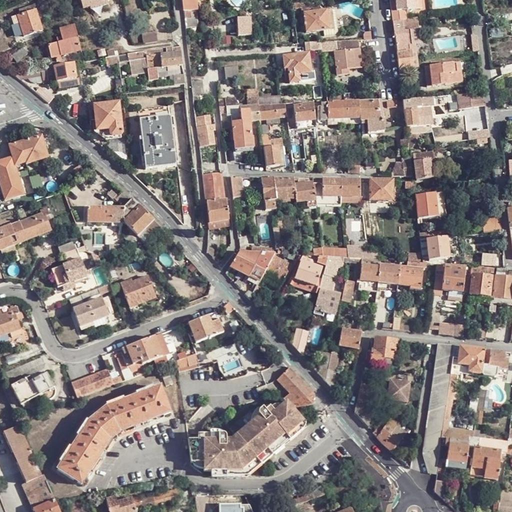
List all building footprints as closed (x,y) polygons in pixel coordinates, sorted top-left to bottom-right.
[(79,0),(83,10),(89,8),(98,5),(99,8),(108,6),(107,3),(115,0),(79,0)] [(181,0),(183,12),(197,11),(197,6),(192,7),(191,0),(181,0)] [(397,0),(390,0),(393,22),(405,20),(404,11),(398,11),(397,0)] [(412,0),(397,0),(398,11),(404,11),(414,9),(412,0)] [(18,10),(20,15),(32,11),(30,6),(18,10)] [(20,15),(17,16),(20,23),(24,37),(43,31),(36,10),(32,11),(20,15)] [(327,11),(304,14),(306,34),(329,31),(327,11)] [(251,33),(250,14),(236,15),(237,34),(251,33)] [(20,23),(17,16),(11,18),(14,25),(20,23)] [(405,20),(393,22),(394,31),(395,36),(397,50),(397,54),(403,53),(409,52),(409,45),(420,44),(417,19),(405,20)] [(81,51),(74,25),(59,30),(61,36),(62,42),(57,43),(49,45),(53,59),(81,51)] [(143,35),(144,45),(157,43),(156,33),(143,35)] [(21,47),(11,56),(16,62),(26,52),(21,47)] [(180,47),(142,53),(148,82),(158,81),(156,69),(181,66),(180,47)] [(335,53),(337,72),(349,71),(362,69),(359,50),(335,53)] [(398,62),(411,60),(409,52),(403,53),(397,54),(398,62)] [(308,54),(282,57),(283,68),(287,67),(289,84),(300,83),(299,76),(311,74),(308,54)] [(119,57),(106,59),(107,66),(120,64),(119,57)] [(412,68),(411,60),(398,62),(399,70),(410,68),(412,68)] [(453,64),(430,66),(432,86),(461,83),(461,72),(454,73),(453,64)] [(55,68),(57,80),(57,82),(76,79),(74,65),(55,68)] [(238,67),(225,68),(227,82),(240,80),(238,67)] [(40,70),(42,76),(43,83),(57,80),(55,68),(40,70)] [(13,75),(19,79),(42,76),(40,70),(13,75)] [(183,85),(182,76),(175,76),(175,86),(183,85)] [(76,79),(57,82),(58,88),(77,85),(76,79)] [(193,84),(195,97),(198,96),(204,96),(203,83),(193,84)] [(402,92),(403,100),(403,103),(410,102),(410,98),(409,94),(409,91),(402,92)] [(479,92),(460,95),(461,109),(485,106),(485,103),(482,100),(481,92),(479,92)] [(257,99),(258,106),(280,104),(280,97),(257,99)] [(227,108),(239,107),(236,101),(234,99),(224,100),(225,108),(227,108)] [(239,107),(258,106),(257,99),(236,101),(239,107)] [(427,99),(414,101),(417,126),(422,125),(420,103),(427,102),(427,99)] [(399,108),(399,100),(388,101),(389,106),(389,109),(399,108)] [(356,102),(358,119),(359,122),(366,122),(367,133),(384,132),(383,117),(380,118),(379,112),(378,101),(356,102)] [(410,102),(403,103),(406,130),(416,130),(416,126),(417,126),(414,101),(410,102)] [(328,107),(321,108),(321,120),(328,120),(358,119),(356,102),(328,103),(327,103),(328,107)] [(292,103),(285,104),(286,115),(286,116),(294,116),(293,108),(292,103)] [(118,104),(94,106),(97,131),(110,129),(111,135),(113,137),(121,136),(122,135),(118,104)] [(286,115),(285,104),(280,104),(258,106),(260,120),(277,119),(277,116),(286,115)] [(313,109),(312,105),(293,108),(294,116),(295,121),(296,128),(315,126),(313,109)] [(260,120),(258,106),(239,107),(227,108),(225,108),(219,109),(220,116),(227,115),(228,119),(235,118),(235,123),(233,123),(236,151),(255,148),(254,138),(252,138),(250,121),(260,120)] [(169,117),(140,122),(145,170),(175,167),(169,117)] [(211,117),(195,119),(198,149),(215,147),(213,133),(216,133),(215,127),(212,127),(211,117)] [(296,130),(296,128),(295,121),(287,122),(289,131),(296,130)] [(467,134),(468,141),(489,138),(488,131),(467,134)] [(41,137),(9,146),(15,168),(47,159),(41,137)] [(278,147),(264,148),(265,162),(266,166),(280,165),(278,147)] [(413,162),(434,159),(433,153),(413,155),(413,162)] [(413,162),(415,181),(437,179),(434,159),(413,162)] [(15,168),(13,161),(0,163),(0,187),(3,197),(22,192),(15,168)] [(225,201),(222,174),(201,177),(204,204),(207,204),(225,201)] [(245,197),(243,178),(231,177),(234,199),(245,197)] [(273,179),(261,178),(265,211),(277,209),(276,200),(273,179)] [(293,179),(273,179),(276,200),(296,200),(294,187),(293,179)] [(340,198),(341,180),(323,180),(322,197),(340,198)] [(361,181),(341,180),(340,198),(360,198),(361,181)] [(393,181),(378,181),(370,181),(369,200),(392,201),(393,181)] [(294,187),(296,200),(297,203),(308,202),(310,209),(317,207),(316,197),(315,188),(313,188),(313,184),(299,186),(294,187)] [(22,192),(3,197),(4,203),(23,198),(22,192)] [(443,193),(415,196),(417,219),(445,216),(443,193)] [(124,208),(124,224),(144,244),(160,228),(132,200),(124,208)] [(225,201),(207,204),(209,225),(210,230),(230,228),(227,201),(225,201)] [(87,223),(124,224),(124,208),(87,207),(87,223)] [(42,215),(21,223),(23,230),(26,238),(27,241),(52,231),(46,218),(50,216),(48,209),(40,212),(42,215)] [(482,232),(502,231),(497,219),(481,220),(482,232)] [(23,230),(21,223),(0,230),(0,243),(2,250),(27,241),(26,238),(23,230)] [(446,234),(419,235),(419,241),(425,241),(428,241),(429,262),(448,260),(446,234)] [(60,255),(64,254),(75,251),(72,244),(58,249),(60,255)] [(323,257),(328,258),(333,258),(334,248),(322,248),(323,257)] [(81,261),(77,250),(75,251),(64,254),(68,265),(81,261)] [(240,252),(230,267),(246,276),(248,277),(262,254),(252,252),(240,252)] [(362,252),(362,260),(375,260),(375,252),(362,252)] [(274,257),(275,254),(262,254),(248,277),(249,277),(259,283),(261,281),(264,275),(274,257)] [(409,255),(408,263),(419,264),(420,256),(409,255)] [(498,256),(487,255),(486,266),(496,267),(498,256)] [(292,267),(279,260),(274,257),(264,275),(282,286),(292,267)] [(327,266),(328,258),(323,257),(320,257),(318,263),(327,266)] [(327,266),(322,286),(328,287),(334,262),(335,258),(333,258),(328,258),(327,266)] [(81,261),(68,265),(52,270),(58,289),(87,280),(81,261)] [(305,264),(300,262),(291,278),(295,280),(316,287),(323,270),(305,264)] [(377,293),(378,284),(380,268),(361,266),(358,290),(377,293)] [(378,284),(399,286),(401,268),(392,267),(380,266),(380,268),(378,284)] [(466,267),(446,266),(442,290),(461,294),(466,267)] [(489,268),(478,267),(477,276),(488,277),(489,274),(489,268)] [(401,268),(399,286),(411,287),(410,291),(422,292),(424,270),(412,269),(407,268),(401,268)] [(511,277),(496,275),(493,298),(505,300),(504,305),(511,306),(511,277)] [(490,278),(488,277),(477,276),(471,276),(469,296),(488,298),(490,278)] [(135,280),(121,286),(129,309),(156,298),(148,277),(136,282),(135,280)] [(351,288),(344,287),(342,300),(348,301),(351,288)] [(100,296),(98,290),(91,293),(93,299),(100,296)] [(340,296),(327,292),(321,290),(319,295),(314,315),(323,317),(324,312),(335,315),(340,296)] [(85,295),(69,301),(73,311),(89,305),(87,301),(85,295)] [(89,305),(73,311),(80,328),(108,317),(101,299),(89,305)] [(9,311),(10,314),(16,313),(17,316),(21,315),(18,307),(9,311)] [(271,316),(263,308),(260,311),(268,320),(271,316)] [(16,313),(10,314),(0,317),(0,338),(22,331),(17,316),(16,313)] [(216,314),(188,325),(196,344),(223,334),(216,314)] [(280,326),(271,316),(268,320),(276,329),(280,326)] [(394,319),(393,331),(409,332),(410,327),(400,326),(401,320),(394,319)] [(452,337),(463,338),(464,325),(454,325),(452,337)] [(293,347),(303,358),(310,332),(296,329),(293,347)] [(358,350),(361,334),(343,330),(342,335),(341,341),(340,346),(358,350)] [(162,334),(120,350),(128,368),(138,364),(140,366),(169,355),(162,334)] [(394,360),(397,341),(376,338),(374,351),(373,351),(372,355),(371,364),(381,365),(382,359),(394,360)] [(341,341),(334,340),(332,350),(339,352),(340,346),(341,341)] [(454,347),(438,345),(423,454),(427,473),(436,475),(437,465),(439,457),(440,451),(440,448),(441,443),(441,439),(442,434),(447,399),(449,381),(450,374),(454,347)] [(485,351),(460,348),(458,365),(466,366),(465,374),(478,376),(482,374),(483,367),(485,351)] [(325,382),(333,391),(340,352),(339,352),(332,350),(331,354),(325,382)] [(505,353),(485,351),(483,367),(497,369),(507,370),(508,362),(503,361),(505,353)] [(317,373),(325,382),(331,354),(323,352),(317,373)] [(196,354),(190,357),(193,365),(200,362),(198,354),(196,354)] [(190,357),(178,362),(179,371),(181,370),(193,365),(190,357)] [(497,369),(483,367),(482,374),(484,377),(494,378),(496,377),(497,369)] [(315,397),(289,369),(277,380),(280,383),(289,395),(300,408),(313,406),(315,397)] [(107,370),(72,384),(78,401),(113,387),(107,370)] [(171,373),(163,375),(166,387),(175,384),(171,373)] [(48,374),(42,376),(49,392),(50,393),(51,394),(53,394),(54,394),(55,393),(55,392),(55,390),(48,374)] [(49,392),(42,376),(27,383),(25,378),(10,385),(13,393),(19,406),(49,392)] [(410,383),(390,380),(387,400),(407,403),(410,383)] [(73,447),(61,465),(58,471),(82,486),(109,442),(111,439),(113,437),(114,436),(116,435),(119,433),(121,432),(124,431),(134,427),(171,414),(162,387),(155,390),(136,397),(124,402),(107,409),(105,410),(104,411),(102,411),(101,412),(99,414),(96,415),(94,417),(92,419),(90,422),(80,436),(73,447)] [(135,394),(136,397),(155,390),(154,387),(135,394)] [(489,392),(480,391),(479,399),(488,400),(489,392)] [(358,401),(371,410),(374,393),(367,392),(367,394),(359,392),(358,401)] [(287,397),(284,399),(294,409),(300,408),(289,395),(287,397)] [(106,406),(107,409),(124,402),(123,399),(106,406)] [(221,434),(187,434),(188,439),(191,460),(192,462),(204,462),(204,472),(210,472),(246,471),(259,461),(257,459),(286,435),(288,436),(304,422),(284,399),(272,410),(265,403),(256,411),(256,413),(258,415),(229,439),(224,439),(224,437),(224,435),(223,434),(221,434)] [(447,399),(442,434),(447,435),(448,429),(452,400),(447,399)] [(477,410),(484,411),(491,412),(492,401),(488,400),(479,399),(477,410)] [(355,414),(368,429),(378,415),(371,410),(358,401),(355,414)] [(477,410),(475,424),(481,424),(484,411),(477,410)] [(78,435),(80,436),(90,422),(87,420),(78,435)] [(384,446),(391,453),(407,433),(390,420),(376,438),(380,442),(384,446)] [(304,422),(288,436),(291,441),(308,427),(304,422)] [(26,484),(42,477),(20,427),(3,435),(26,484)] [(447,435),(468,437),(470,437),(471,432),(448,429),(447,435)] [(447,435),(442,434),(441,439),(449,440),(467,443),(468,437),(447,435)] [(257,459),(259,461),(262,465),(270,459),(291,441),(288,436),(286,435),(257,459)] [(470,437),(469,443),(468,448),(467,456),(472,456),(473,448),(500,452),(506,453),(507,447),(508,442),(479,438),(474,438),(470,437)] [(467,456),(468,448),(449,445),(446,462),(466,464),(467,456)] [(59,463),(61,465),(73,447),(70,446),(59,463)] [(496,480),(500,452),(473,448),(472,456),(469,476),(496,480)] [(262,465),(259,461),(246,471),(210,472),(210,477),(214,477),(248,477),(262,465)] [(55,500),(44,476),(42,477),(26,484),(22,486),(33,510),(55,500)] [(435,481),(434,493),(444,503),(447,484),(441,483),(435,481)] [(288,495),(288,501),(289,508),(306,503),(324,496),(321,487),(297,495),(288,495)] [(133,498),(136,510),(181,497),(178,489),(142,499),(141,496),(133,498)] [(288,495),(278,495),(280,503),(288,501),(288,495)] [(120,511),(118,502),(116,498),(107,500),(110,511),(120,511)] [(133,498),(118,502),(120,511),(136,511),(136,510),(133,498)] [(511,499),(500,498),(499,503),(497,511),(511,511),(511,508),(511,499)] [(60,511),(56,503),(55,500),(33,510),(34,511),(60,511)]
